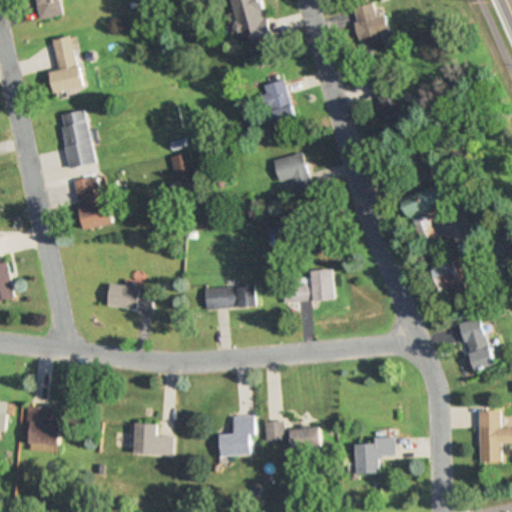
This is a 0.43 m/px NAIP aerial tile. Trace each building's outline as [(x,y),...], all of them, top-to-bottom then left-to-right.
[(64,16),(61,0),(37,0),(40,20),(64,16)] [(254,36),(257,51),(274,49),(265,0),(231,0),(239,39),(254,36)] [(387,50),(383,33),(392,31),(388,15),(378,17),(375,4),(355,9),(366,55),(387,50)] [(85,88),(75,37),(53,41),(59,71),(51,73),(55,94),(85,88)] [(387,125),(410,119),(399,75),(376,80),(387,125)] [(277,129),(297,125),(286,79),(266,84),(277,129)] [(62,115),(70,169),(96,165),(87,111),(62,115)] [(171,157),(176,182),(195,179),(191,154),(171,157)] [(296,191),(313,188),(306,154),(275,160),(279,182),(294,180),(296,191)] [(115,226),(112,203),(100,205),(97,177),(75,180),(82,230),(115,226)] [(430,213),(455,205),(449,187),(408,199),(429,269),(445,264),(430,213)] [(511,230),(502,235),(511,257),(511,230)] [(0,301),(14,300),(9,263),(0,264),(0,301)] [(445,299),(469,293),(461,263),(437,269),(445,299)] [(285,304),(337,301),(336,272),(283,274),(285,304)] [(153,310),(155,290),(111,286),(109,307),(153,310)] [(206,289),(207,310),(259,308),(258,287),(206,289)] [(462,324),(475,373),(497,367),(485,319),(462,324)] [(0,433),(7,434),(9,403),(0,402),(0,433)] [(51,425),(52,408),(27,407),(27,425),(31,426),(30,445),(61,446),(62,425),(51,425)] [(482,412),(483,464),(505,464),(505,444),(511,444),(511,428),(504,429),(504,412),(482,412)] [(254,416),(233,417),(235,435),(220,436),(222,458),(257,455),(254,416)] [(267,442),(286,440),(284,422),(266,423),(267,442)] [(173,456),(173,438),(159,437),(159,425),(136,425),(136,456),(173,456)] [(317,429),(292,431),(294,458),(320,455),(317,429)] [(377,445),(357,445),(358,475),(382,475),(381,458),(395,457),(395,439),(377,439),(377,445)]
